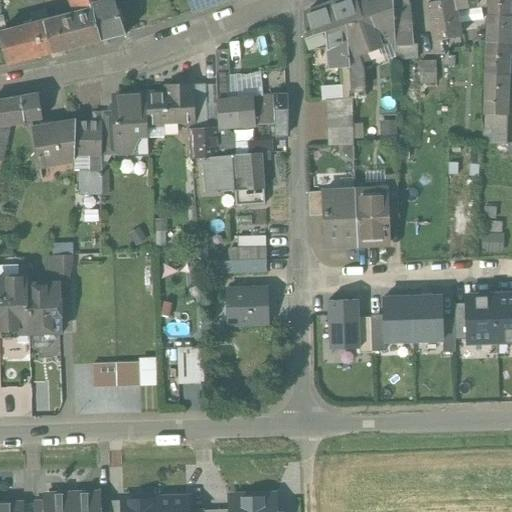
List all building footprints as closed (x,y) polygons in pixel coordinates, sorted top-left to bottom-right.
[(68,0),(74,15),(0,34),(0,41),(7,66),(102,42),(92,6),(104,3),(102,0),(68,0)] [(111,0),(104,3),(92,6),(102,42),(126,36),(113,0),(111,0)] [(188,0),(193,13),(228,0),(188,0)] [(347,0),(325,8),(303,17),(304,40),(326,33),(346,25),(362,20),(356,0),(347,0)] [(350,69),(341,69),(342,100),(351,99),(352,100),(365,99),(364,70),(358,54),(395,42),(394,32),(392,0),(356,0),(362,20),(346,25),(350,69)] [(409,6),(408,0),(392,0),(394,32),(410,31),(409,18),(409,6)] [(454,0),(426,5),(434,41),(460,36),(456,10),(454,0)] [(453,0),(454,0),(456,10),(474,7),(474,0),(453,0)] [(510,0),(488,0),(488,16),(510,17),(510,0)] [(510,17),(488,16),(487,44),(509,44),(509,38),(511,37),(511,30),(509,31),(510,17)] [(346,25),(326,33),(328,51),(330,70),(341,69),(350,69),(346,25)] [(411,46),(410,31),(394,32),(395,42),(395,47),(411,47),(411,46)] [(321,51),(328,51),(326,33),(304,40),(305,57),(321,56),(321,51)] [(509,44),(487,44),(486,75),(508,75),(509,44)] [(411,46),(411,47),(395,47),(395,61),(417,59),(417,46),(411,46)] [(216,77),(226,77),(226,75),(228,74),(228,52),(215,52),(216,77)] [(436,62),(420,63),(420,85),(436,85),(436,62)] [(508,75),(486,75),(486,89),(508,90),(508,75)] [(227,95),(226,77),(216,77),(217,96),(227,95)] [(205,86),(192,87),(194,124),(193,124),(193,131),(207,130),(207,129),(207,124),(205,86)] [(166,94),(146,95),(146,98),(148,128),(180,126),(180,124),(193,124),(194,124),(192,87),(166,88),(166,94)] [(508,90),(486,89),(485,104),(507,105),(508,90)] [(38,94),(0,101),(0,127),(9,126),(42,120),(38,94)] [(287,136),(287,96),(274,96),(273,97),(262,98),(263,126),(275,125),(275,137),(287,136)] [(146,98),(114,99),(114,114),(116,153),(117,153),(131,152),(138,138),(148,137),(148,128),(146,98)] [(262,98),(238,99),(240,127),(263,126),(262,98)] [(238,99),(217,101),(219,123),(219,128),(219,129),(225,129),(240,128),(240,127),(238,99)] [(342,100),(326,101),(328,147),(353,145),(352,100),(351,99),(342,100)] [(507,105),(485,104),(485,114),(507,115),(507,114),(507,105)] [(114,114),(102,115),(101,155),(117,154),(117,153),(116,153),(114,114)] [(507,115),(485,114),(485,129),(507,129),(507,114),(507,115)] [(94,123),(76,123),(75,156),(90,156),(101,157),(101,155),(102,115),(95,116),(94,123)] [(76,123),(33,131),(39,168),(74,162),(75,156),(76,123)] [(0,127),(0,162),(2,163),(9,126),(0,127)] [(193,131),(189,131),(191,160),(203,159),(235,157),(234,144),(233,137),(225,131),(225,129),(219,129),(219,128),(207,129),(207,130),(193,131)] [(507,129),(485,129),(482,145),(506,145),(507,129)] [(269,142),(234,144),(235,157),(269,154),(269,142)] [(353,145),(328,147),(329,163),(354,162),(353,145)] [(235,157),(203,159),(205,193),(235,191),(263,189),(261,161),(268,161),(267,155),(269,155),(269,154),(235,157)] [(101,187),(101,157),(90,156),(90,174),(80,172),(79,187),(101,187)] [(385,190),(386,213),(398,212),(397,176),(384,177),(384,184),(385,190)] [(359,188),(357,191),(355,191),(357,247),(388,246),(386,213),(385,190),(372,191),(370,187),(366,185),(362,185),(359,188)] [(101,195),(101,187),(79,187),(80,195),(101,195)] [(263,189),(235,191),(236,208),(264,206),(263,189)] [(355,191),(323,193),(324,217),(325,249),(357,247),(355,191)] [(324,217),(323,193),(308,194),(310,217),(324,217)] [(129,235),(136,247),(147,241),(140,228),(129,235)] [(265,237),(238,238),(238,250),(266,249),(265,237)] [(238,250),(230,250),(230,262),(266,261),(266,249),(238,250)] [(71,293),(70,277),(73,266),(73,257),(50,257),(51,286),(58,285),(59,293),(71,293)] [(230,262),(201,264),(202,276),(227,275),(267,273),(266,261),(230,262)] [(202,282),(201,269),(191,270),(192,283),(202,282)] [(0,279),(0,335),(2,338),(8,342),(15,338),(17,334),(29,334),(28,286),(27,278),(0,279)] [(51,286),(28,286),(29,334),(43,334),(48,340),(55,339),(60,333),(59,293),(58,285),(51,286)] [(267,289),(226,291),(228,327),(268,325),(267,289)] [(511,294),(496,295),(497,343),(511,342),(511,294)] [(497,343),(496,295),(466,296),(466,303),(467,340),(467,344),(497,343)] [(412,299),(413,342),(442,341),(442,320),(441,297),(412,299)] [(412,299),(383,299),(384,324),(384,343),(413,342),(412,299)] [(329,351),(359,350),(358,319),(358,301),(328,302),(329,351)] [(455,320),(455,340),(467,340),(466,303),(454,304),(455,320)] [(360,353),(372,353),(371,325),(371,319),(358,319),(359,350),(360,353)] [(442,320),(442,341),(443,353),(455,353),(455,340),(455,320),(442,320)] [(384,343),(384,324),(371,325),(372,353),(385,353),(384,343)] [(203,349),(177,350),(178,385),(204,385),(203,349)] [(139,364),(140,388),(156,387),(156,359),(139,360),(139,364)] [(116,365),(117,388),(140,388),(139,364),(116,365)] [(93,389),(117,388),(116,365),(92,366),(93,389)] [(98,495),(71,496),(71,511),(98,511),(98,502),(98,495)] [(71,511),(71,496),(45,496),(45,503),(45,511),(71,511)] [(231,511),(230,511),(274,511),(274,497),(230,498),(231,511)] [(157,501),(157,511),(190,511),(186,511),(186,500),(157,501)] [(98,511),(110,511),(110,502),(110,501),(98,502),(98,511)] [(157,511),(157,501),(122,502),(122,511),(157,511)] [(122,511),(122,502),(110,502),(110,511),(122,511)] [(33,511),(45,511),(45,503),(33,503),(33,511)]
